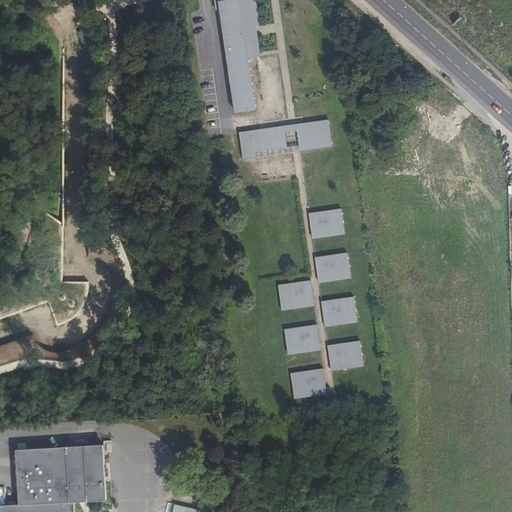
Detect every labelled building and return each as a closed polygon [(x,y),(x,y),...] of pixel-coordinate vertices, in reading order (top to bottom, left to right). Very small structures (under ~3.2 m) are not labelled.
[(213,0),(215,9),(220,9),(234,113),(255,110),(247,58),(255,57),(252,37),(250,37),(249,28),(254,27),(258,26),(255,3),(251,4),(250,0),(247,1),(246,0),(213,0)] [(254,27),(249,28),(250,37),(252,37),(255,57),(259,57),(254,27)] [(435,108),(457,107),(457,98),(435,99),(435,108)] [(467,131),(478,127),(474,117),(464,120),(467,131)] [(452,123),(453,129),(465,127),(463,120),(452,123)] [(303,129),(295,130),(298,150),(331,146),(327,121),(302,124),(303,129)] [(258,131),(238,133),(241,158),(254,157),(253,152),(286,147),(283,132),(259,136),(258,131)] [(332,214),(308,218),(310,234),(316,233),(316,238),(335,235),(334,230),(343,229),(340,210),(331,211),(332,214)] [(338,258),(314,261),(316,278),(322,277),(323,282),(341,279),(340,274),(349,273),(346,254),(338,255),(338,258)] [(312,300),(310,284),(285,288),(285,285),(276,286),(279,305),(288,304),(288,309),(307,306),(306,301),(312,300)] [(344,302),(320,305),(322,322),(328,321),(329,326),(347,323),(346,318),(355,317),(352,298),(344,299),(344,302)] [(318,345),(316,329),(292,332),(291,329),(282,330),(285,349),(294,348),(295,353),(313,351),(312,346),(318,345)] [(350,346),(326,350),(329,366),(334,365),(335,370),(353,368),(353,362),(361,361),(359,342),(350,343),(350,346)] [(324,389),(322,373),(298,376),(297,373),(289,374),(291,393),(300,392),(301,397),(319,395),(318,390),(324,389)] [(107,500),(104,445),(17,450),(20,505),(2,506),(2,511),(75,511),(75,502),(107,500)] [(198,511),(200,508),(169,502),(166,511),(198,511)]
